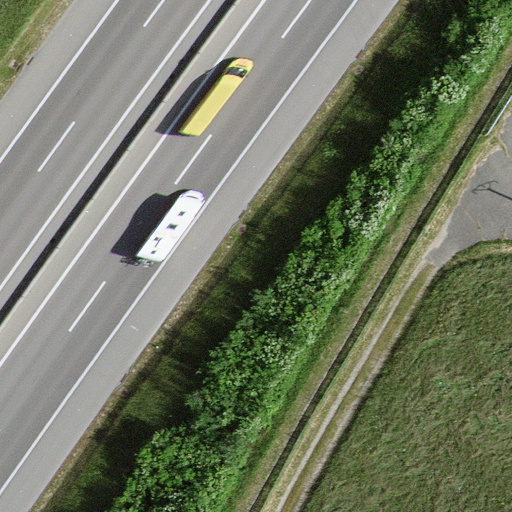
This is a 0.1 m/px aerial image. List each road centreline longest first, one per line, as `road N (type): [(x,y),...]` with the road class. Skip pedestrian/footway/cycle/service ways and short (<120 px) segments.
road 1 (motorway): [(0,429),(310,0)]
road 2 (track): [(492,167),(287,511)]
road 3 (motorway): [(163,0),(0,225)]
